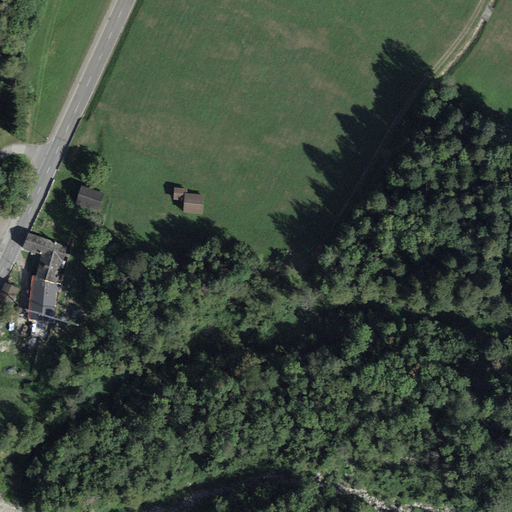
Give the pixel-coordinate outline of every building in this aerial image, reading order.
[(103,194),(82,187),(77,203),(98,209),(103,194)] [(187,191),(178,191),(177,201),(186,201),(186,214),(203,215),(204,197),(187,196),(187,191)] [(67,246),(30,233),(25,247),(44,254),(36,274),(54,281),(67,246)] [(58,282),(36,274),(33,316),(51,319),(58,282)] [(7,281),(2,292),(16,298),(21,287),(7,281)]
